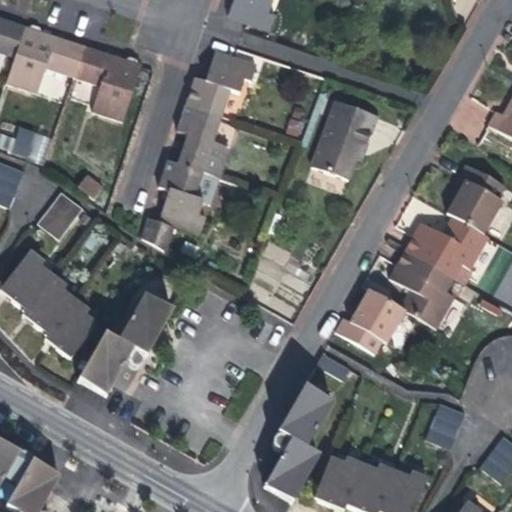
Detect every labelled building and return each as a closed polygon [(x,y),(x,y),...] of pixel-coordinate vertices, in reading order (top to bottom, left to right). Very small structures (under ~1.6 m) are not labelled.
[(271,0),(233,0),(233,1),(228,16),(248,22),(270,29),(275,12),(268,10),(271,0)] [(0,52),(16,58),(26,27),(4,19),(0,17),(0,52)] [(47,69),(74,77),(84,47),(63,39),(42,32),(39,27),(34,25),(30,28),(26,27),(16,58),(7,83),(39,93),(47,69)] [(105,54),(84,47),(74,77),(101,86),(93,111),(124,122),(142,66),(139,65),(138,60),(131,58),(127,61),(105,54)] [(210,72),(206,83),(231,91),(240,94),(245,80),(252,82),(258,66),(216,52),(210,72)] [(231,91),(206,83),(196,79),(187,105),(222,117),(231,91)] [(511,99),(502,116),(511,121),(511,99)] [(337,104),(313,167),(348,180),(356,159),(360,160),(365,147),(376,119),(337,104)] [(179,165),(203,174),(214,142),(222,117),(187,105),(178,133),(188,136),(185,146),(179,165)] [(511,121),(502,116),(496,113),(488,127),(511,140),(511,121)] [(20,126),(10,152),(39,162),(49,137),(20,126)] [(0,134),(0,147),(11,149),(13,136),(0,134)] [(224,146),(214,142),(203,174),(220,179),(226,163),(219,161),(224,146)] [(166,205),(160,222),(175,228),(201,236),(207,219),(201,217),(206,201),(195,197),(203,174),(179,165),(169,162),(160,188),(170,192),(166,205)] [(0,203),(10,208),(25,173),(0,163),(0,203)] [(459,179),(465,182),(498,201),(505,188),(466,166),(459,179)] [(77,189),(97,198),(103,184),(83,175),(77,189)] [(502,203),(498,201),(465,182),(457,195),(446,216),(452,219),(483,237),(502,203)] [(83,211),(61,194),(37,224),(59,241),(83,211)] [(175,228),(160,222),(150,219),(142,241),(168,250),(175,228)] [(488,240),(483,237),(452,219),(442,236),(421,224),(416,233),(405,253),(452,280),(462,285),(488,240)] [(31,252),(0,292),(25,311),(22,317),(48,336),(45,341),(71,361),(98,325),(86,316),(89,311),(63,292),(67,287),(41,268),(45,263),(31,252)] [(410,292),(400,309),(405,311),(436,329),(454,297),(445,292),(452,280),(405,253),(397,267),(389,280),(410,292)] [(511,306),(511,257),(494,299),(511,306)] [(358,309),(349,324),(380,341),(385,345),(405,311),(400,309),(369,291),(358,309)] [(146,359),(172,313),(145,296),(117,343),(106,336),(79,382),(107,398),(133,352),(146,359)] [(380,341),(349,324),(343,320),(335,333),(372,354),(380,341)] [(350,370),(323,355),(316,366),(343,382),(350,370)] [(277,434),(290,442),(306,451),(332,404),(303,388),(296,401),(283,424),(277,434)] [(450,450),(465,415),(441,405),(426,440),(450,450)] [(511,469),(511,442),(505,437),(480,468),(500,484),(511,469)] [(319,458),(306,451),(290,442),(283,455),(269,479),(264,488),(292,504),(319,458)] [(0,511),(43,511),(62,479),(0,443),(0,511)] [(330,460),(314,500),(343,511),(346,506),(360,511),(413,511),(427,480),(412,473),(410,479),(378,467),(377,471),(347,459),(344,465),(330,460)] [(478,511),(467,503),(459,511),(478,511)]
